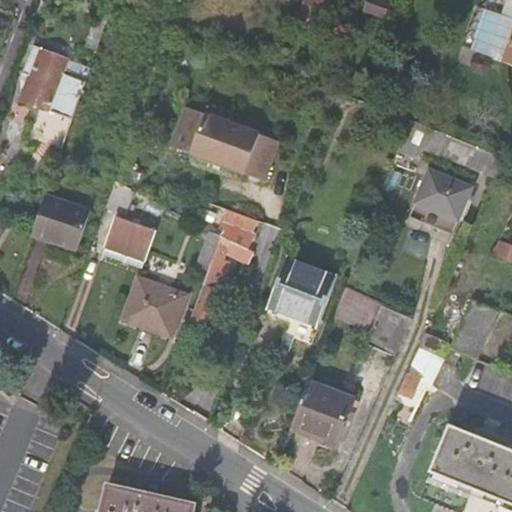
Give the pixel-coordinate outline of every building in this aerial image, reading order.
[(326,3),(316,0),(297,0),(294,11),(299,13),(321,20),(326,3)] [(316,0),(326,3),(321,20),(299,13),(298,17),(320,23),(329,27),(337,0),(316,0)] [(72,59),(67,71),(86,79),(92,67),(72,59)] [(64,148),(80,101),(57,92),(54,99),(32,90),(38,77),(25,72),(19,90),(30,94),(17,130),(64,148)] [(332,107),(337,93),(318,86),(313,100),(332,107)] [(221,171),(235,133),(186,115),(172,153),(221,171)] [(452,136),(428,126),(420,143),(444,153),(452,136)] [(279,149),(235,133),(221,171),(265,186),(279,149)] [(452,136),(444,153),(488,172),(495,155),(452,136)] [(423,206),(436,172),(432,170),(417,203),(423,206)] [(474,189),(436,172),(423,206),(459,223),(474,189)] [(135,198),(116,190),(107,213),(127,220),(135,198)] [(409,220),(416,223),(423,206),(417,203),(409,220)] [(423,206),(416,223),(453,238),(459,223),(423,206)] [(87,226),(43,211),(30,251),(73,266),(87,226)] [(143,271),(155,243),(113,226),(102,256),(143,271)] [(219,237),(207,273),(189,329),(209,336),(235,262),(227,259),(228,253),(249,262),(253,250),(247,247),(252,236),(223,226),(219,237)] [(219,237),(208,232),(195,269),(207,273),(219,237)] [(289,337),(315,271),(286,260),(268,307),(291,316),(286,328),(284,336),(289,337)] [(338,279),(315,271),(289,337),(313,346),(338,279)] [(137,289),(124,330),(171,345),(184,305),(137,289)] [(381,312),(349,297),(337,325),(371,338),(381,312)] [(475,305),(454,351),(452,355),(473,365),(497,314),(475,305)] [(291,316),(268,307),(263,320),(286,328),(291,316)] [(413,327),(385,314),(368,354),(396,367),(413,327)] [(454,351),(427,340),(420,354),(430,359),(447,366),(452,355),(454,351)] [(430,359),(420,354),(409,381),(420,385),(430,359)] [(409,381),(399,401),(410,406),(420,385),(409,381)] [(343,408),(311,396),(293,443),(324,455),(343,408)] [(356,413),(343,408),(324,455),(338,461),(356,413)] [(511,511),(511,460),(495,453),(497,447),(484,441),(481,447),(452,435),(422,504),(434,510),(432,511),(511,511)] [(114,482),(105,511),(199,511),(201,504),(114,482)]
